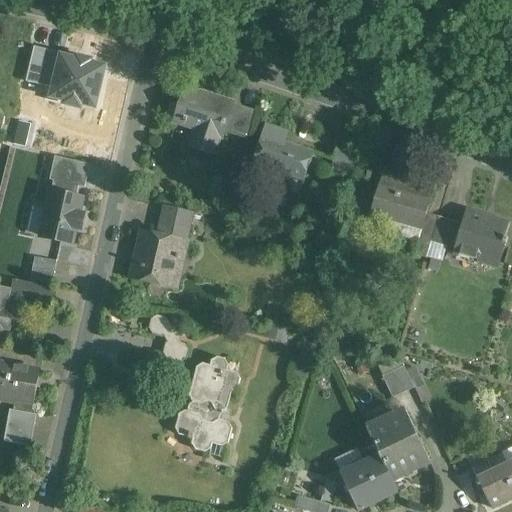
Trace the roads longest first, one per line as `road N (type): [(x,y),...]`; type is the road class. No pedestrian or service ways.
road 1 (residential): [(46,511),(155,41)]
road 2 (residential): [(511,167),(155,41)]
road 3 (residential): [(155,41),(0,1)]
